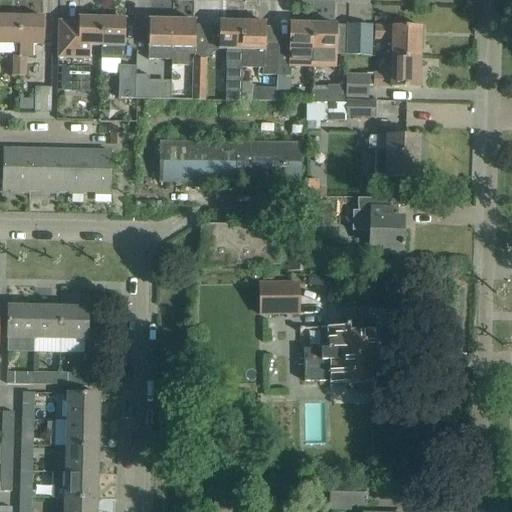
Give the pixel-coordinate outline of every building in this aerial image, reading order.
[(21,17),(0,17),(0,45),(20,46),(21,17)] [(20,59),(19,73),(26,73),(26,57),(36,57),(37,46),(44,46),(44,18),(21,17),(20,46),(20,59)] [(102,47),(102,19),(79,19),(79,22),(59,22),(58,59),(90,60),(90,47),(102,47)] [(102,19),(102,47),(102,62),(124,63),(125,48),(125,20),(102,19)] [(149,21),(149,48),(148,61),(171,62),(172,21),(149,21)] [(172,21),(171,62),(172,62),(172,67),(190,67),(190,54),(195,54),(196,22),(172,21)] [(242,51),(243,23),(220,23),(219,50),(227,50),(226,101),(241,101),(242,83),(242,69),(242,51)] [(243,23),(242,51),(242,69),(261,69),(261,76),(277,77),(278,44),(266,44),(266,24),(243,23)] [(289,45),(278,44),(277,77),(289,77),(289,67),(310,68),(310,67),(311,25),(290,24),(289,45)] [(336,25),(311,25),(310,67),(328,67),(328,63),(336,63),(336,25)] [(348,26),(347,46),(347,57),(371,57),(372,26),(348,26)] [(392,58),(421,59),(422,28),(393,27),(393,28),(375,27),(375,40),(392,41),(392,58)] [(421,59),(392,58),(391,75),(373,75),(373,87),(391,88),(391,89),(420,89),(421,59)] [(206,59),(194,59),(193,102),(205,102),(206,59)] [(135,100),(136,70),(122,69),(122,100),(135,100)] [(136,70),(135,100),(148,101),(149,70),(136,70)] [(329,103),(344,104),(345,72),(330,72),(329,103)] [(347,98),(367,99),(368,79),(348,78),(347,98)] [(242,83),(241,101),(254,101),(254,84),(242,83)] [(35,88),(35,113),(51,113),(52,88),(35,88)] [(208,88),(207,98),(215,99),(216,89),(208,88)] [(347,117),(375,118),(376,103),(348,102),(347,117)] [(405,115),(403,103),(388,106),(390,117),(405,115)] [(311,104),(307,104),(307,121),(347,121),(347,105),(344,105),(311,104)] [(369,139),(368,150),(377,150),(376,177),(388,177),(397,177),(417,178),(418,139),(398,138),(389,138),(389,139),(369,139)] [(160,144),(160,163),(160,183),(301,185),(302,145),(160,144)] [(29,192),(30,151),(3,150),(2,191),(29,192)] [(57,151),(30,151),(29,192),(56,192),(57,151)] [(85,152),(57,151),(56,192),(84,193),(85,152)] [(85,152),(84,193),(111,194),(112,153),(85,152)] [(353,212),(352,232),(371,233),(371,246),(385,247),(385,256),(402,256),(402,247),(404,247),(404,243),(402,243),(403,219),(398,219),(398,207),(392,207),(392,200),(384,200),(362,199),(362,212),(358,212),(353,212)] [(317,206),(317,220),(331,221),(331,207),(317,206)] [(282,226),(220,225),(200,225),(200,265),(281,266),(282,226)] [(297,284),(259,286),(260,317),(299,315),(297,284)] [(34,340),(35,308),(8,308),(8,339),(34,340)] [(35,308),(34,340),(60,340),(61,309),(35,308)] [(88,309),(61,309),(60,340),(87,341),(88,309)] [(321,350),(304,350),(304,353),(304,383),(329,383),(329,386),(332,386),(332,384),(351,384),(371,384),(371,355),(374,355),(373,326),(368,321),(355,322),(349,327),(349,326),(345,326),(345,329),(326,329),(326,330),(320,330),(321,350)] [(33,385),(33,374),(7,373),(7,385),(33,385)] [(59,374),(33,374),(33,385),(59,386),(59,374)] [(81,375),(59,374),(59,386),(81,386),(81,375)] [(24,393),(23,421),(33,421),(34,394),(24,393)] [(67,395),(66,421),(99,422),(99,396),(67,395)] [(2,414),(1,440),(12,440),(13,414),(2,414)] [(33,421),(23,421),(22,447),(33,447),(33,421)] [(66,421),(65,448),(98,448),(99,422),(66,421)] [(1,440),(1,465),(12,466),(12,440),(1,440)] [(22,447),(22,472),(32,473),(33,447),(22,447)] [(98,448),(65,448),(65,474),(97,475),(98,448)] [(12,466),(1,465),(0,491),(11,491),(12,466)] [(22,472),(21,499),(31,500),(32,473),(22,472)] [(65,474),(64,500),(97,501),(97,475),(65,474)] [(329,485),(328,511),(347,511),(347,508),(364,508),(365,486),(329,485)] [(31,511),(31,500),(21,499),(20,511),(31,511)] [(96,511),(97,501),(64,500),(63,511),(96,511)]
